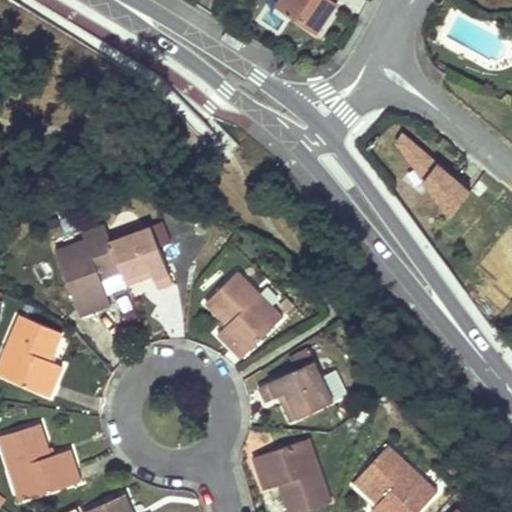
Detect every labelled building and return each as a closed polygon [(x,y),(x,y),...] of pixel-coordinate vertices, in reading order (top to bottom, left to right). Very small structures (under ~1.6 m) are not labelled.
[(280,0),(278,3),(317,31),(336,2),(334,0),(280,0)] [(401,128),(377,152),(421,195),(414,202),(440,227),(471,196),(401,128)] [(477,179),(473,185),(469,190),(480,198),(488,188),(477,179)] [(109,216),(102,218),(104,224),(105,227),(112,225),(109,216)] [(117,239),(110,242),(121,273),(124,279),(149,269),(152,276),(154,282),(156,289),(172,283),(159,248),(170,244),(162,223),(117,239)] [(84,240),(107,231),(105,227),(104,224),(81,232),(84,240)] [(112,225),(105,227),(107,231),(110,242),(117,239),(112,225)] [(53,251),(78,317),(109,306),(100,281),(121,273),(110,242),(107,231),(84,240),(53,251)] [(149,269),(124,279),(126,285),(152,276),(149,269)] [(237,271),(221,287),(205,303),(227,325),(217,335),(240,359),(272,327),(263,318),(274,308),(237,271)] [(475,277),(472,281),(469,285),(480,295),(486,287),(475,277)] [(263,318),(272,327),(283,317),(274,308),(263,318)] [(20,315),(10,338),(0,360),(0,361),(13,367),(7,380),(48,397),(61,367),(49,361),(61,333),(20,315)] [(13,367),(0,361),(0,376),(7,380),(13,367)] [(264,403),(270,400),(277,397),(286,394),(298,419),(333,402),(314,361),(257,388),(264,403)] [(289,423),(298,419),(286,394),(277,397),(289,423)] [(0,435),(0,449),(1,453),(6,470),(16,467),(27,499),(79,482),(68,449),(50,456),(38,423),(0,435)] [(320,470),(308,438),(300,440),(312,473),(320,470)] [(252,457),(257,474),(263,490),(278,484),(287,511),(304,511),(331,503),(320,470),(312,473),(300,440),(252,457)] [(376,505),(373,508),(370,511),(418,511),(438,491),(388,445),(358,478),(382,499),(376,505)] [(6,470),(17,502),(27,499),(16,467),(6,470)] [(382,499),(358,478),(353,484),(376,505),(382,499)] [(132,511),(124,493),(82,511),(132,511)]
